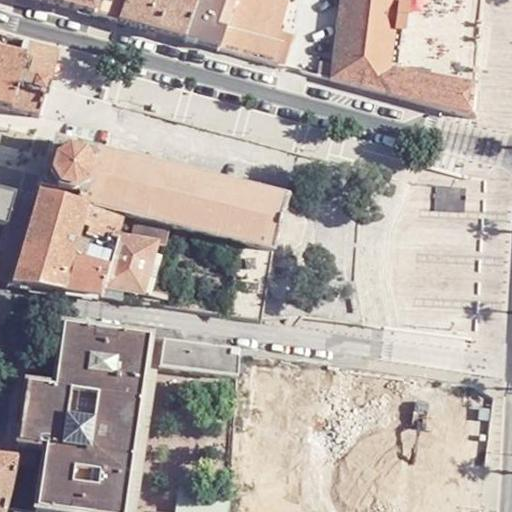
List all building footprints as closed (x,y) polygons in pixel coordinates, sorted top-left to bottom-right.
[(69,10),(94,17),(99,0),(30,0),(50,5),(69,10)] [(102,20),(118,24),(126,0),(99,0),(94,17),(102,20)] [(126,0),(118,24),(184,42),(199,0),(126,0)] [(199,0),(184,42),(220,52),(237,1),(234,0),(199,0)] [(220,52),(284,69),(293,36),(279,32),(287,0),(293,1),(293,0),(237,0),(237,1),(220,52)] [(340,0),(330,82),(474,121),(476,84),(391,66),(397,11),(398,0),(340,0)] [(0,109),(10,112),(18,81),(27,48),(25,48),(0,41),(0,109)] [(18,81),(48,89),(57,56),(27,48),(18,81)] [(18,81),(10,112),(39,119),(48,89),(18,81)] [(54,141),(38,195),(65,202),(88,209),(124,218),(137,221),(169,229),(211,240),(240,248),(273,256),(280,229),(286,202),(152,167),(58,143),(54,141)] [(373,174),(353,224),(350,283),(358,325),(375,327),(395,329),(386,284),(388,257),(390,231),(410,185),(373,174)] [(0,225),(7,228),(16,197),(0,193),(0,225)] [(65,202),(38,195),(11,288),(22,289),(31,291),(44,293),(63,295),(88,209),(65,202)] [(88,209),(63,295),(101,301),(103,291),(118,240),(124,218),(88,209)] [(137,221),(124,218),(118,240),(131,243),(137,221)] [(164,251),(169,229),(137,221),(131,243),(155,248),(164,251)] [(118,240),(103,291),(122,294),(142,297),(148,275),(154,256),(154,253),(155,248),(131,243),(118,240)] [(273,256),(240,248),(233,283),(268,288),(273,256)] [(101,301),(121,304),(122,294),(103,291),(101,301)] [(264,313),(266,296),(231,291),(226,319),(262,325),(264,313)] [(45,453),(36,511),(123,511),(129,473),(139,402),(148,344),(134,342),(105,337),(62,331),(53,392),(26,388),(21,418),(17,449),(45,453)] [(236,382),(238,357),(225,354),(197,351),(161,345),(157,372),(224,381),(235,382),(236,382)] [(250,360),(241,420),(312,431),(321,370),(250,360)] [(235,382),(224,381),(224,402),(233,403),(235,382)] [(259,494),(315,499),(318,461),(262,456),(259,494)] [(0,460),(0,491),(10,492),(18,463),(15,463),(0,460)] [(0,511),(4,511),(5,510),(10,492),(0,491),(0,511)]
